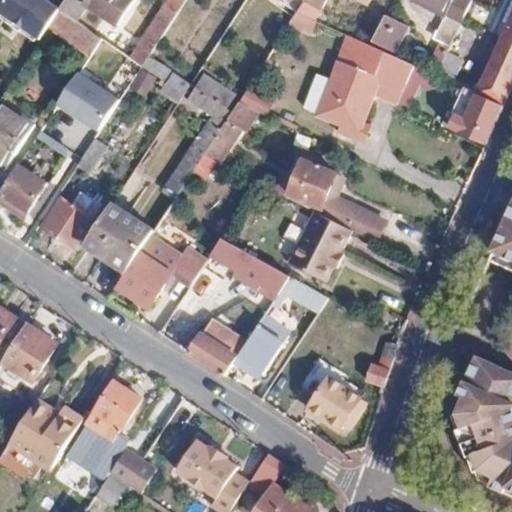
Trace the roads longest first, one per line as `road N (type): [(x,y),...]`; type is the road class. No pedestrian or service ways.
road 1 (residential): [(0,252),(331,471),(370,487)]
road 2 (residential): [(511,135),(370,487)]
